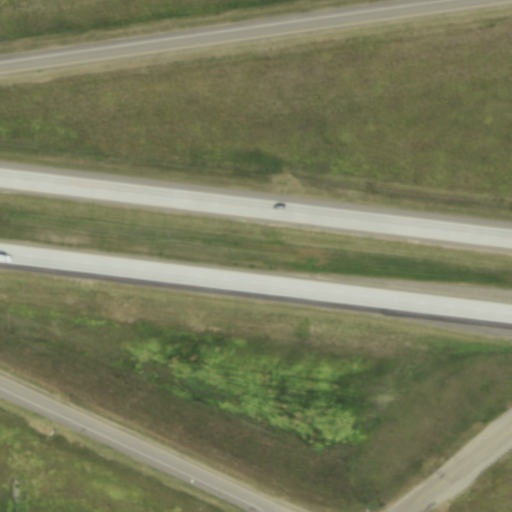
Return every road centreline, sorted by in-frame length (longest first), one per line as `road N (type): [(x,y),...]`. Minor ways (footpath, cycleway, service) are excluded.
road 1 (motorway): [(0,253),(511,315)]
road 2 (motorway): [(511,241),(0,180)]
road 3 (motorway): [(479,0),(0,66)]
road 4 (motorway): [(0,384),(272,511)]
road 5 (primary): [(399,511),(511,425)]
